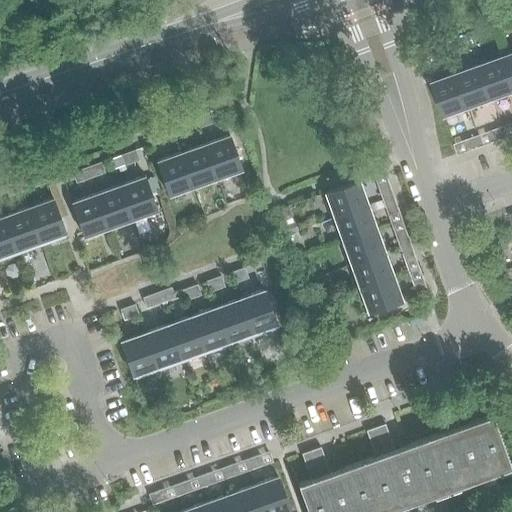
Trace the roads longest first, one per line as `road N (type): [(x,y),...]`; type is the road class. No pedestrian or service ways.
road 1 (residential): [(0,507),(480,325)]
road 2 (secondary): [(201,29),(0,96)]
road 3 (residential): [(340,0),(410,156)]
road 4 (residential): [(410,156),(399,72),(371,0)]
road 5 (secondary): [(201,29),(329,0)]
road 6 (residential): [(480,325),(429,210)]
